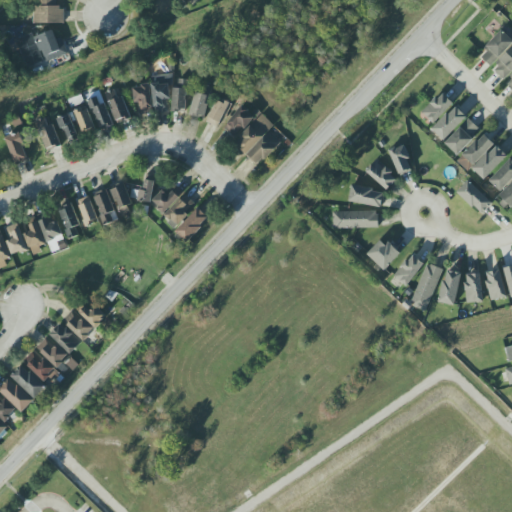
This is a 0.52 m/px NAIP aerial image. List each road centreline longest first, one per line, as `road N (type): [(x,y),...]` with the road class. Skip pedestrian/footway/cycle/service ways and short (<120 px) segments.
road 1 (tertiary): [(0,477),(454,0)]
road 2 (residential): [(0,206),(159,145),(188,149),(251,213)]
road 3 (residential): [(417,39),(511,125)]
